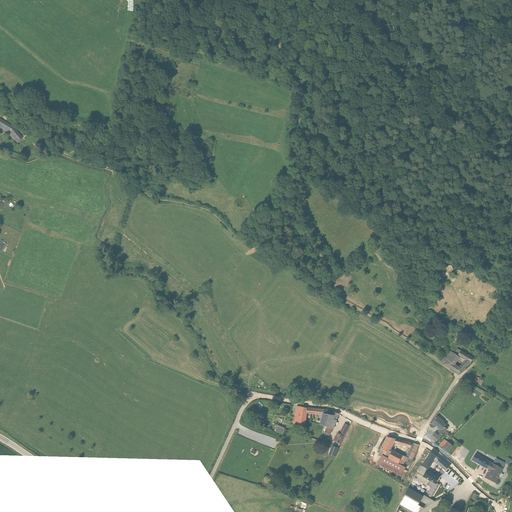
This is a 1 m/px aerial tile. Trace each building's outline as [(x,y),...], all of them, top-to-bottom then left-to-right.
[(0,127),(9,132),(17,142),(22,138),(13,127),(0,118),(0,127)] [(29,120),(26,124),(34,129),(35,127),(37,129),(39,126),(29,120)] [(454,354),(446,364),(449,367),(453,370),(454,371),(455,372),(458,374),(461,371),(462,370),(463,369),(467,366),(470,363),(473,359),(473,358),(457,348),(456,349),(460,351),(457,355),(465,360),(459,367),(455,365),(454,365),(460,358),(454,354)] [(454,354),(453,353),(450,351),(442,361),(446,364),(454,354)] [(476,377),(473,381),(481,385),(483,381),(476,377)] [(319,416),(319,409),(314,409),(311,409),(306,408),(297,406),(292,425),(305,427),(307,414),(311,414),(310,419),(313,419),(313,415),(315,415),(315,416),(319,416)] [(322,414),(322,416),(319,425),(327,427),(324,433),(325,433),(323,436),(322,439),(323,440),(324,440),(327,440),(332,429),(333,430),(339,414),(327,410),(323,410),(322,410),(322,411),(323,411),(323,414),(322,414)] [(435,419),(431,424),(434,426),(435,425),(441,430),(439,433),(438,432),(437,434),(435,433),(432,436),(437,440),(447,429),(445,427),(446,425),(443,423),(444,422),(437,417),(435,418),(435,419)] [(337,433),(333,441),(339,444),(349,426),(344,424),(339,434),(337,433)] [(277,426),(275,432),(282,435),(284,429),(277,426)] [(393,443),(395,439),(386,437),(378,454),(382,455),(377,464),(401,477),(405,468),(403,466),(405,462),(408,463),(411,464),(419,445),(413,444),(407,442),(401,441),(400,445),(410,449),(406,457),(390,450),(393,443)] [(441,443),(439,445),(446,452),(452,446),(447,442),(443,439),(440,442),(441,443)] [(332,446),(328,455),(333,457),(334,457),(337,448),(332,446)] [(433,461),(436,457),(431,452),(422,466),(417,470),(416,472),(413,478),(424,485),(425,484),(431,487),(427,494),(432,497),(439,485),(436,483),(436,484),(435,484),(439,477),(428,470),(433,461)] [(487,469),(491,462),(475,454),(472,460),(473,461),(474,461),(487,469)] [(438,461),(436,463),(445,471),(449,467),(439,458),(439,459),(437,460),(438,461)] [(491,462),(487,469),(489,470),(485,478),(495,483),(505,463),(504,463),(496,458),(493,463),(491,462)] [(408,489),(398,507),(407,511),(418,511),(423,508),(417,505),(423,495),(408,487),(408,489)]
